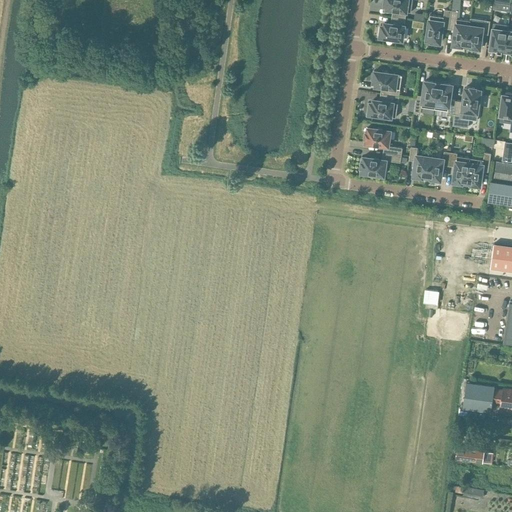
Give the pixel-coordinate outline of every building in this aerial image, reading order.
[(392,16),(405,18),(406,11),(411,12),(412,0),(384,0),(384,5),(387,5),(386,9),(393,10),(392,16)] [(493,9),(501,10),(502,4),(494,2),(493,9)] [(430,14),(426,39),(431,40),(431,41),(440,42),(442,27),(448,28),(451,10),(445,9),(444,16),(430,14)] [(451,10),(448,28),(455,29),(453,44),(462,46),(462,45),(466,45),(470,20),(457,18),(458,11),(451,10)] [(405,18),(392,16),(391,23),(384,22),(384,26),(381,25),(380,36),(388,38),(388,39),(394,40),(394,38),(402,40),(405,18)] [(470,20),(466,45),(471,46),(470,47),(480,48),(482,33),(488,34),(490,21),(483,20),(470,18),(470,20)] [(505,51),(508,30),(509,25),(493,23),(490,49),(497,50),(496,52),(502,53),(502,50),(505,51)] [(381,93),(399,96),(402,75),(389,73),(389,72),(383,71),(383,72),(375,71),(373,82),(376,82),(375,86),(382,86),(381,93)] [(421,107),(435,109),(438,84),(434,83),(434,82),(425,81),(423,96),(416,95),(414,113),(420,114),(421,107)] [(452,85),(443,83),(443,84),(438,84),(435,109),(448,111),(448,113),(454,114),(456,100),(450,99),(452,85)] [(466,88),(465,88),(463,101),(456,100),(454,114),(461,115),(462,110),(477,112),(478,105),(479,105),(480,98),(479,97),(480,90),(475,89),(475,88),(466,87),(466,88)] [(500,107),(499,121),(510,123),(511,123),(511,119),(511,118),(511,93),(508,93),(505,92),(505,94),(502,94),(500,107)] [(399,96),(381,93),(380,100),(373,99),(373,103),(370,102),(369,113),(377,115),(377,116),(383,116),(383,115),(391,117),(394,95),(399,96)] [(383,152),(401,155),(402,148),(388,146),(390,130),(383,129),(383,128),(375,127),(375,128),(368,127),(367,132),(366,132),(364,141),(366,141),(365,143),(384,145),(383,152)] [(511,144),(499,143),(496,161),(511,163),(511,144)] [(415,161),(413,176),(422,177),(422,176),(427,176),(430,156),(417,154),(418,147),(411,146),(409,160),(415,161)] [(443,158),(430,156),(427,176),(431,177),(431,178),(440,179),(442,165),(449,165),(451,152),(444,151),(443,158)] [(400,162),(401,155),(383,152),(382,159),(363,156),(363,157),(362,157),(361,166),(362,167),(361,172),(369,173),(369,174),(376,175),(376,174),(384,175),(386,160),(400,162)] [(462,183),(462,181),(466,182),(470,157),(457,155),(457,153),(451,152),(449,165),(455,166),(453,181),(462,183)] [(491,153),(484,152),(483,159),(470,157),(466,182),(471,183),(471,184),(480,185),(482,170),(488,171),(491,153)] [(494,180),(496,180),(511,182),(511,163),(496,161),(494,180)] [(487,200),(496,201),(511,204),(511,183),(491,180),(487,200)] [(511,245),(493,243),(490,268),(511,270),(511,245)] [(511,302),(509,302),(503,344),(511,344),(511,302)] [(466,381),(462,403),(462,408),(485,411),(490,412),(492,403),(496,404),(501,405),(500,407),(511,409),(511,389),(503,388),(502,391),(494,390),(494,385),(489,384),(466,381)] [(492,453),(458,448),(456,458),(490,463),(492,453)] [(462,493),(463,487),(452,485),(451,491),(462,493)] [(490,491),(465,486),(463,495),(482,498),(482,497),(489,498),(490,491)]
